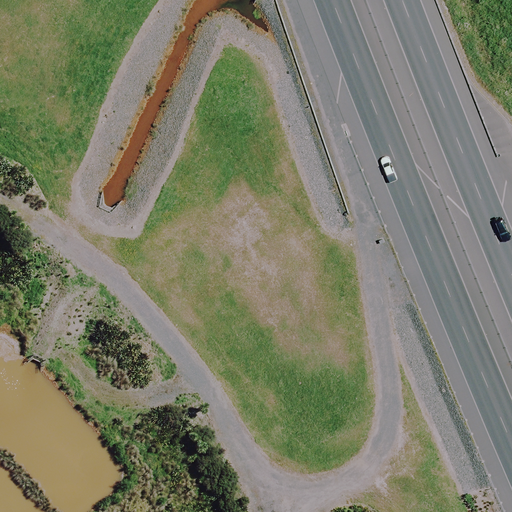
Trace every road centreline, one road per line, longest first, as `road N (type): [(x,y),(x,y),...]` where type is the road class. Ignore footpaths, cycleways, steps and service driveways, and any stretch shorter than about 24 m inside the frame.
road 1 (motorway): [(511,409),(334,0)]
road 2 (track): [(0,204),(86,262),(197,360),(276,475),(304,492)]
road 3 (track): [(365,223),(386,351),(384,428),(370,469),(298,511)]
road 4 (motorway): [(406,0),(511,266)]
